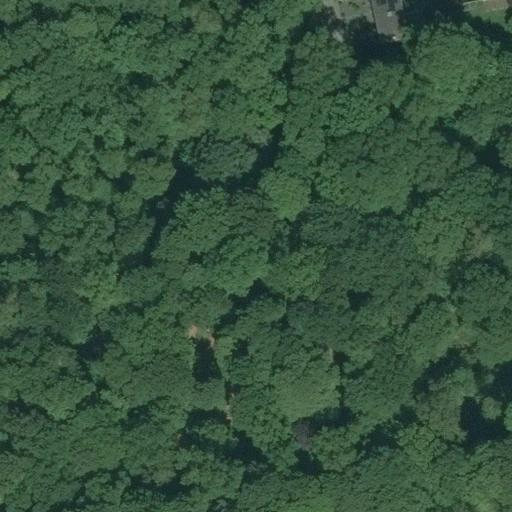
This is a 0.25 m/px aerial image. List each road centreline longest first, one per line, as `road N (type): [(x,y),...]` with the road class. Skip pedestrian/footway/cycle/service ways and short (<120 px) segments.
road 1 (residential): [(511,46),(335,79),(322,0)]
road 2 (track): [(511,478),(345,511)]
